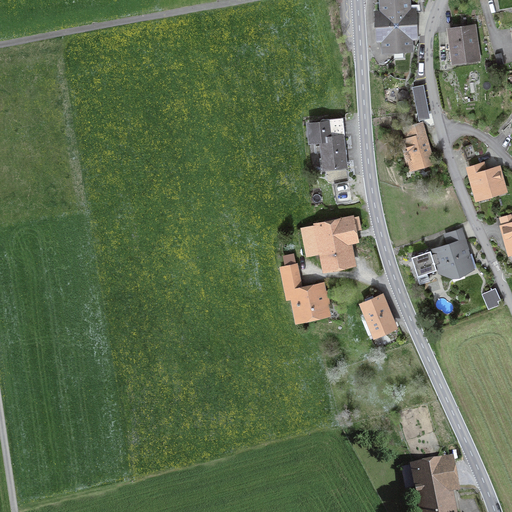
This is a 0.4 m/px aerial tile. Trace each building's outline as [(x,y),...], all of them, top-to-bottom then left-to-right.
[(406,0),(378,0),(377,0),(379,14),(370,14),(372,43),(379,43),(380,55),(413,53),(412,43),(417,43),(415,13),(408,14),(406,0)] [(473,25),(445,29),(450,66),(478,62),(473,25)] [(417,118),(429,117),(425,83),(413,85),(417,118)] [(331,121),(304,123),(306,144),(320,143),(322,170),(346,168),(344,137),(332,138),(331,121)] [(395,129),(406,172),(432,165),(422,123),(395,129)] [(481,163),(463,167),(473,203),(504,194),(496,165),(482,169),(481,163)] [(350,215),(295,227),(302,259),(314,257),(318,274),(355,266),(351,245),(357,244),(350,215)] [(511,221),(496,225),(504,257),(511,255),(511,221)] [(462,241),(428,251),(436,281),(471,272),(462,241)] [(298,263),(276,267),(282,302),(286,301),(290,326),(330,319),(323,281),(301,285),(298,263)] [(496,287),(483,292),(489,307),(502,302),(496,287)] [(379,293),(354,303),(368,339),(393,329),(379,293)] [(452,457),(408,463),(415,511),(451,511),(449,495),(457,494),(452,457)]
